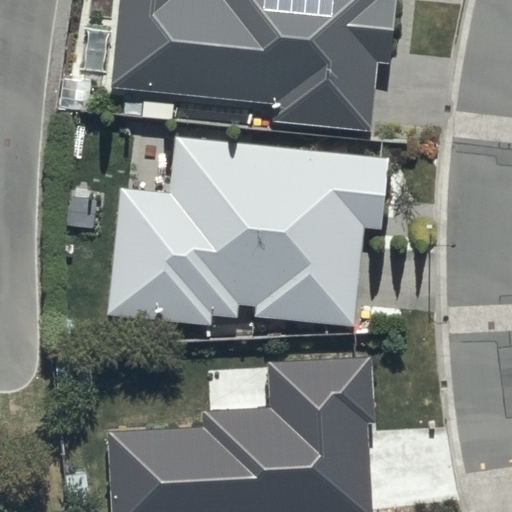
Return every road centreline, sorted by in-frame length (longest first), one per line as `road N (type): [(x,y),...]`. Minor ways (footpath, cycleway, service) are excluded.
road 1 (residential): [(511,492),(492,383),(486,235),(511,55)]
road 2 (residential): [(19,0),(0,127)]
